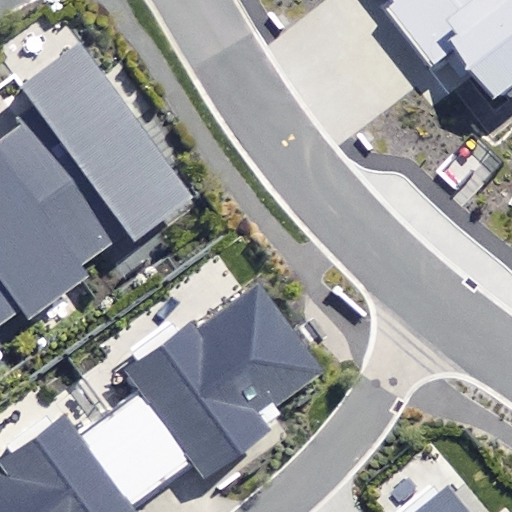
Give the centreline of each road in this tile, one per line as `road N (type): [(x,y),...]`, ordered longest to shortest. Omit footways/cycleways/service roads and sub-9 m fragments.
road 1 (residential): [(255,120),(336,225),(440,311)]
road 2 (residential): [(276,511),(375,405),(440,311)]
road 3 (residential): [(255,120),(189,0)]
